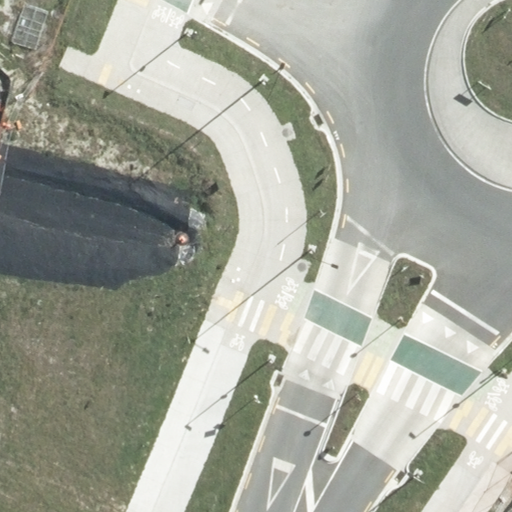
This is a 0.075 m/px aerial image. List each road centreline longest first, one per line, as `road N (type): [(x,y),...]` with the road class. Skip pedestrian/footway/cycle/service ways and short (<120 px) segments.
road 1 (tertiary): [(281,511),(283,469),(423,165)]
road 2 (tertiary): [(511,266),(466,311),(354,490),(331,511)]
road 3 (secondary): [(398,121),(297,32),(244,0)]
road 4 (secondary): [(398,121),(388,71),(405,0)]
